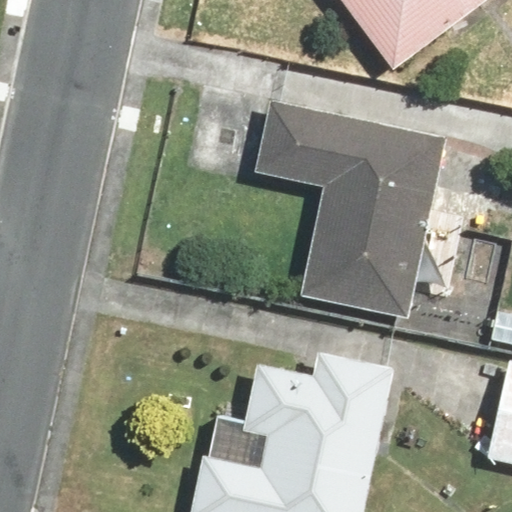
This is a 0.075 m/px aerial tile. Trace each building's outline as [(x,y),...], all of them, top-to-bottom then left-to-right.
[(328,0),(381,73),(480,0),(328,0)] [(401,321),(433,139),(266,109),(252,184),(312,195),(293,301),(401,321)] [(504,237),(461,232),(455,290),(498,294),(504,237)] [(352,511),(380,369),(306,354),(300,382),(244,371),(233,431),(260,437),(253,469),(193,457),(182,511),(352,511)] [(511,364),(491,361),(477,460),(511,464),(511,364)]
